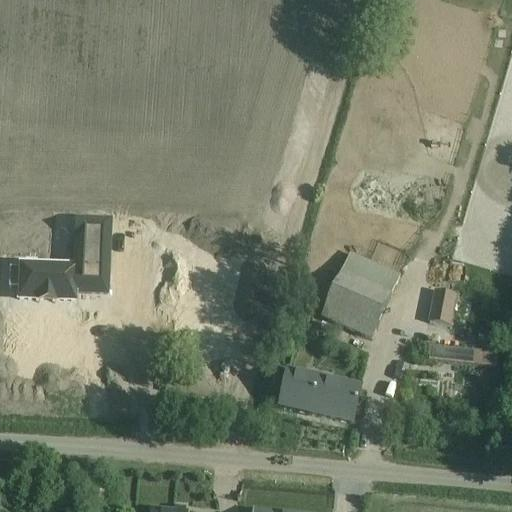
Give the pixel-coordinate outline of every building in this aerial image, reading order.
[(75,226),(73,246),(107,249),(109,229),(75,226)] [(250,231),(168,246),(173,271),(254,256),(250,231)] [(164,245),(126,252),(129,268),(100,274),(104,294),(171,281),(164,245)] [(350,256),(330,301),(321,319),(372,342),(400,279),(350,256)] [(7,272),(6,289),(16,290),(15,303),(34,304),(34,306),(51,307),(51,306),(71,307),(71,299),(73,273),(72,273),(17,269),(17,273),(7,272)] [(258,278),(182,294),(188,322),(264,307),(258,278)] [(457,288),(437,286),(432,320),(452,323),(457,288)] [(81,320),(94,354),(134,338),(121,304),(81,320)] [(498,355),(430,348),(428,364),(496,371),(498,355)] [(279,410),(352,427),(361,390),(288,373),(279,410)] [(90,493),(86,511),(107,511),(111,496),(90,493)]
